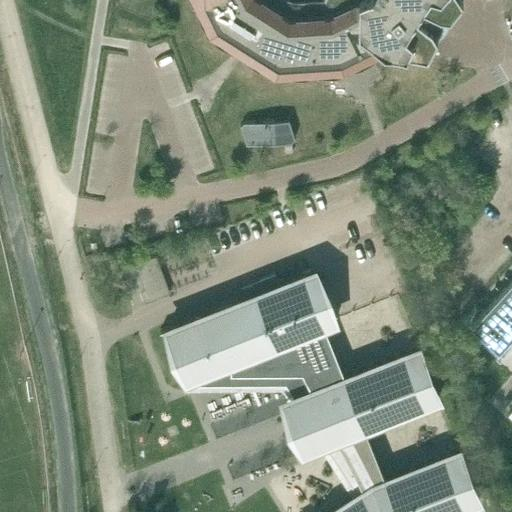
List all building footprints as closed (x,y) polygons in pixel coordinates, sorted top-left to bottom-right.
[(193,0),(210,32),(276,74),(345,69),(345,68),(385,49),(428,57),(437,39),(432,30),(441,17),(451,18),(463,1),(462,0),(326,0),(326,1),(294,3),(286,0),(193,0)] [(289,118),(244,121),(241,124),(247,142),(291,140),(294,136),(289,118)] [(156,255),(115,271),(129,308),(171,291),(156,255)] [(345,375),(325,323),(335,319),(326,296),(322,298),(311,270),(168,326),(185,369),(185,383),(285,382),(304,410),(298,414),(297,412),(296,413),(299,422),(303,432),(305,431),(304,430),(313,424),(358,492),(327,511),(445,511),(480,499),(470,476),(466,477),(455,450),(385,477),(365,426),(439,396),(430,373),(425,375),(415,347),(345,375)] [(511,283),(474,325),(502,351),(511,339),(511,283)]
